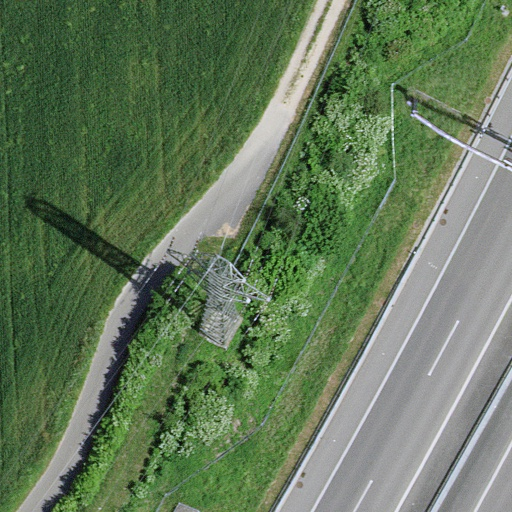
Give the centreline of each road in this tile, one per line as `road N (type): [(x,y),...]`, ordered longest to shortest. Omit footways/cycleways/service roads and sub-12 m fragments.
road 1 (track): [(35,511),(71,457),(143,283),(267,131),(330,0)]
road 2 (motorway): [(511,217),(353,511)]
